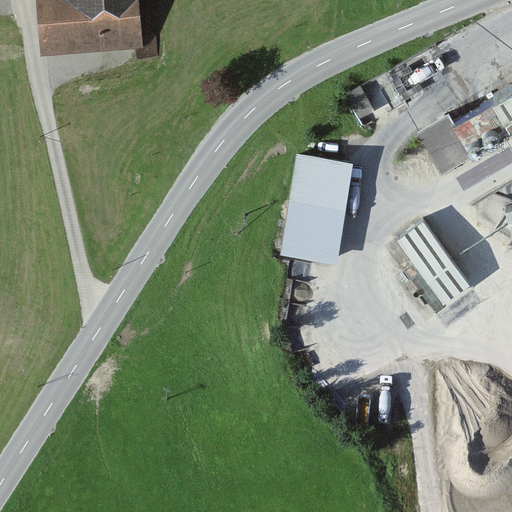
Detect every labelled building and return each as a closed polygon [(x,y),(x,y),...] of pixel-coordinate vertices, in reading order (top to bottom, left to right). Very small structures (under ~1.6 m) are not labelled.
[(139,46),(140,61),(163,59),(160,29),(148,30),(145,0),(39,0),(44,54),(139,46)] [(414,129),(438,171),(469,154),(468,151),(500,133),(511,126),(507,118),(510,117),(511,119),(511,79),(490,92),(490,94),(449,119),(445,111),(414,129)] [(342,93),(355,117),(370,108),(357,85),(342,93)] [(352,161),(296,153),(281,257),(337,265),(352,161)] [(393,235),(445,304),(471,285),(419,216),(393,235)]
